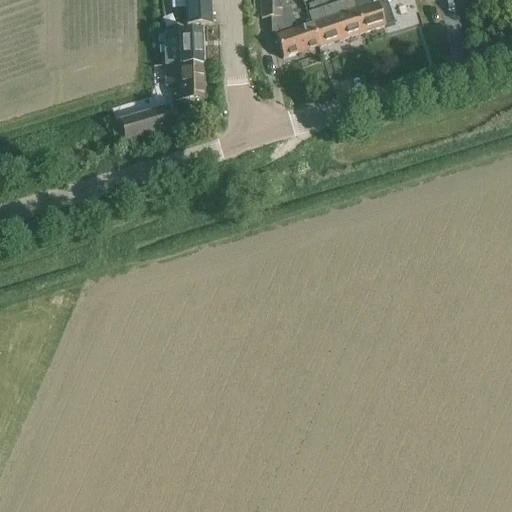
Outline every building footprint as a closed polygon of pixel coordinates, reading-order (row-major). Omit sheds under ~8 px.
[(210,26),(209,0),(184,0),(186,27),(210,26)] [(280,11),(280,5),(279,0),(259,0),(260,20),(270,20),(271,34),(274,34),(276,38),(275,38),(282,61),(318,49),(311,27),(296,32),(289,11),(280,11)] [(393,26),(385,1),(389,0),(352,0),(353,2),(350,3),(361,36),(393,26)] [(305,8),(311,27),(318,49),(361,36),(350,3),(332,9),(329,1),(305,8)] [(164,68),(202,67),(201,35),(181,35),(163,37),(164,68)] [(165,103),(172,103),(203,102),(202,67),(164,68),(165,103)] [(166,109),(120,123),(126,143),(172,129),(166,109)] [(195,124),(147,140),(151,151),(199,135),(195,124)] [(28,166),(43,163),(41,151),(26,154),(28,166)] [(295,189),(292,177),(259,186),(262,198),(295,189)]
